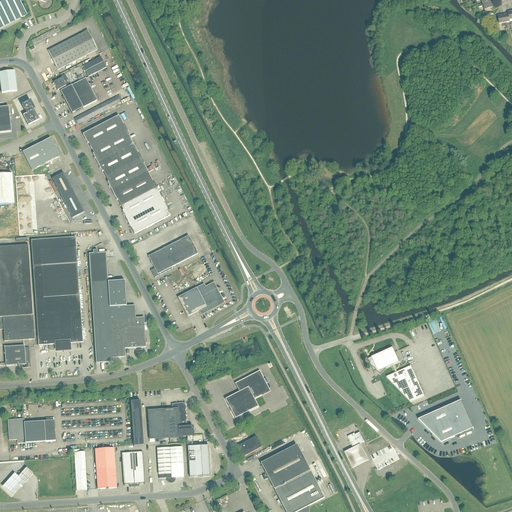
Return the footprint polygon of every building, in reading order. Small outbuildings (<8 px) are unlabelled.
[(36,0),(45,3),(46,0),(0,0),(0,28),(10,24),(27,15),(18,0),(36,0)] [(482,4),(478,6),(478,8),(483,6),(485,11),(492,9),(490,3),(490,1),(482,4)] [(58,28),(31,41),(33,45),(60,31),(58,28)] [(87,31),(48,52),(57,71),(97,50),(87,31)] [(100,58),(83,67),(88,78),(106,69),(100,58)] [(14,71),(0,73),(0,85),(1,94),(16,92),(14,71)] [(62,79),(53,83),(57,91),(61,89),(62,91),(60,92),(63,97),(62,98),(63,101),(65,101),(71,114),(83,108),(97,101),(85,79),(71,86),(70,87),(67,81),(68,81),(65,75),(61,77),(62,79)] [(77,125),(104,111),(120,103),(117,97),(74,120),(77,125)] [(30,102),(21,106),(26,115),(24,116),(29,125),(38,120),(33,111),(35,110),(30,102)] [(8,107),(0,108),(0,133),(11,133),(8,107)] [(103,172),(106,177),(108,183),(107,183),(112,192),(117,201),(118,201),(120,206),(123,211),(122,211),(134,235),(170,216),(155,188),(148,174),(148,173),(153,170),(151,167),(146,169),(141,159),(133,145),(126,131),(118,116),(82,135),(87,144),(88,144),(91,149),(94,154),(93,155),(97,164),(102,173),(103,172)] [(60,157),(50,139),(22,153),(32,171),(60,157)] [(52,179),(62,199),(73,193),(63,173),(52,179)] [(0,175),(0,205),(14,205),(12,174),(0,175)] [(84,213),(73,193),(62,199),(72,219),(84,213)] [(154,269),(150,271),(154,278),(172,269),(171,268),(198,254),(188,236),(148,257),(154,269)] [(75,238),(31,241),(38,347),(57,345),(58,350),(68,349),(67,344),(83,343),(75,238)] [(34,340),(28,246),(0,247),(0,330),(3,330),(4,342),(34,340)] [(89,255),(91,284),(96,364),(113,363),(113,358),(125,358),(125,349),(146,348),(144,323),(144,318),(135,319),(134,306),(126,307),(124,282),(108,283),(106,258),(98,258),(97,254),(97,251),(93,251),(93,254),(89,255)] [(196,288),(178,298),(187,317),(199,311),(201,315),(223,303),(213,284),(206,288),(204,285),(196,288)] [(22,369),(30,368),(29,348),(24,349),(24,347),(4,348),(6,366),(21,365),(22,369)] [(393,348),(368,359),(371,367),(372,367),(380,374),(384,369),(392,366),(395,374),(386,378),(410,402),(424,396),(411,367),(398,373),(394,365),(399,362),(393,348)] [(451,367),(457,384),(462,382),(454,362),(443,367),(444,370),(451,367)] [(263,381),(259,373),(236,385),(240,392),(225,400),(235,419),(258,407),(254,399),(269,392),(265,384),(267,383),(265,380),(263,381)] [(130,402),(134,447),(143,446),(140,402),(130,402)] [(473,430),(461,402),(418,420),(441,444),(473,430)] [(172,410),(162,410),(164,439),(178,438),(177,404),(172,405),(172,410)] [(177,404),(178,438),(193,437),(192,427),(186,428),(185,404),(177,404)] [(149,440),(164,439),(162,410),(147,411),(149,440)] [(17,444),(55,442),(54,421),(24,423),(24,419),(7,421),(9,441),(17,440),(17,444)] [(347,437),(353,448),(354,450),(360,446),(360,444),(362,443),(364,442),(360,433),(358,434),(355,435),(354,434),(347,437)] [(238,447),(244,457),(262,448),(256,437),(238,447)] [(360,444),(344,452),(352,468),(369,460),(360,444)] [(310,472),(304,460),(296,445),(260,464),(274,490),(275,491),(274,491),(276,494),(312,475),(310,473),(309,472),(310,472)] [(208,446),(188,447),(189,478),(210,476),(208,446)] [(182,447),(157,449),(158,475),(159,475),(159,479),(167,479),(167,481),(168,483),(170,484),(172,483),(174,482),(175,480),(175,478),(184,478),(182,447)] [(104,449),(95,450),(97,490),(107,489),(104,449)] [(114,449),(104,449),(107,489),(116,489),(114,449)] [(87,491),(84,452),(74,453),(76,491),(87,491)] [(130,488),(139,487),(138,485),(145,484),(143,453),(122,454),(124,485),(130,485),(130,488)] [(33,476),(26,470),(18,478),(25,484),(33,476)] [(23,482),(14,474),(2,488),(11,496),(23,482)] [(308,511),(309,511),(307,508),(308,508),(307,508),(308,508),(308,507),(324,499),(312,475),(276,494),(285,511),(308,511)]
